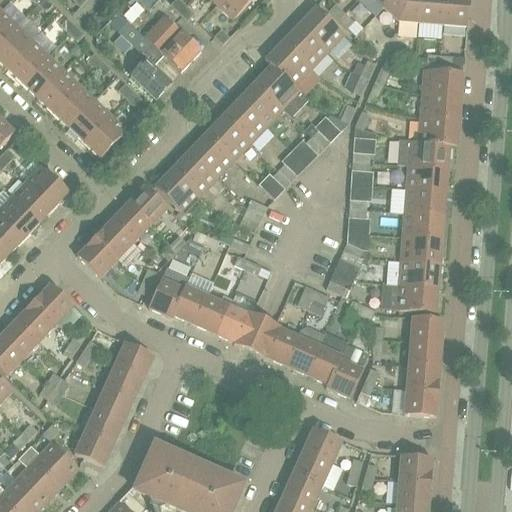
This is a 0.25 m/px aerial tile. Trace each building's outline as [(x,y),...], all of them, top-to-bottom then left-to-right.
[(45,14),(52,7),(45,0),(43,0),(37,7),(45,14)] [(79,10),(87,1),(86,0),(74,0),(72,3),(79,10)] [(135,0),(149,12),(159,0),(135,0)] [(170,8),(178,16),(185,8),(177,0),(170,8)] [(221,0),(215,7),(231,22),(253,0),(221,0)] [(390,0),(371,0),(381,9),(390,0)] [(390,0),(381,9),(396,23),(418,25),(420,0),(390,0)] [(420,0),(418,25),(442,27),(444,0),(420,0)] [(444,0),(442,27),(466,29),(468,0),(444,0)] [(328,14),(337,22),(343,15),(334,7),(328,14)] [(186,24),(186,23),(193,16),(185,8),(178,16),(186,24)] [(315,10),(298,27),(326,55),(344,37),(315,10)] [(0,14),(0,45),(17,28),(1,13),(0,14)] [(337,22),(346,31),(353,24),(343,15),(337,22)] [(180,75),(200,54),(181,36),(163,18),(143,39),(164,59),(180,75)] [(75,29),(67,21),(60,29),(68,37),(75,29)] [(154,102),(171,84),(155,69),(164,59),(143,39),(142,39),(126,24),(117,34),(140,57),(133,64),(139,70),(130,79),(154,102)] [(298,27),(281,44),(310,72),(326,55),(298,27)] [(0,45),(0,65),(6,71),(32,43),(17,28),(0,45)] [(83,37),(75,29),(68,37),(76,44),(83,37)] [(213,40),(209,45),(215,51),(220,46),(222,48),(229,40),(220,32),(213,40)] [(6,71),(21,86),(48,58),(32,43),(6,71)] [(264,63),(270,68),(293,90),(294,89),(310,72),(281,44),(264,63)] [(406,54),(405,71),(414,72),(415,55),(406,54)] [(101,64),(93,56),(86,64),(94,72),(101,64)] [(425,67),(438,68),(439,58),(426,57),(425,67)] [(21,86),(37,100),(63,73),(48,58),(21,86)] [(438,68),(451,69),(451,59),(439,58),(438,68)] [(367,82),(374,66),(366,63),(359,79),(367,82)] [(110,72),(101,64),(94,72),(102,80),(110,72)] [(270,68),(253,85),(282,113),(290,120),(307,102),(294,89),(293,90),(270,68)] [(380,69),(373,86),(381,89),(388,73),(380,69)] [(423,72),(420,97),(460,100),(462,76),(423,72)] [(37,100),(52,115),(79,88),(63,73),(37,100)] [(359,98),(367,82),(359,79),(351,94),(359,98)] [(253,85),(237,102),(266,130),(282,113),(253,85)] [(132,94),(124,86),(117,94),(125,102),(132,94)] [(373,86),(366,101),(374,105),(381,89),(373,86)] [(52,115),(68,130),(94,103),(79,88),(52,115)] [(141,102),(132,94),(125,102),(134,110),(141,102)] [(420,97),(419,121),(458,124),(460,100),(420,97)] [(237,102),(220,120),(249,147),(266,130),(237,102)] [(68,130),(84,145),(110,118),(94,103),(68,130)] [(339,123),(347,126),(354,111),(346,107),(339,123)] [(368,117),(360,114),(353,129),(361,133),(368,117)] [(126,133),(110,118),(84,145),(100,161),(126,133)] [(220,120),(204,137),(233,165),(249,147),(220,120)] [(419,121),(417,144),(416,146),(448,148),(456,149),(458,124),(419,121)] [(0,149),(13,135),(0,122),(0,149)] [(303,133),(310,140),(310,139),(316,133),(313,130),(314,129),(310,125),(309,126),(303,133)] [(375,136),(361,133),(353,129),(353,140),(375,142),(375,136)] [(322,151),(329,145),(316,133),(310,139),(322,151)] [(204,137),(187,154),(216,182),(233,165),(204,137)] [(316,158),(317,157),(322,151),(310,139),(310,140),(304,146),(316,158)] [(446,172),(448,148),(416,146),(417,144),(398,143),(396,167),(407,169),(446,172)] [(7,151),(0,158),(0,161),(6,167),(14,159),(7,151)] [(187,154),(171,171),(200,199),(207,206),(223,189),(216,182),(187,154)] [(352,156),(351,164),(368,165),(369,157),(352,156)] [(283,191),(290,185),(278,173),(265,161),(259,168),(283,191)] [(351,164),(350,173),(368,174),(368,165),(351,164)] [(290,185),(296,179),(283,167),(278,173),(290,185)] [(40,169),(25,185),(52,211),(67,195),(40,169)] [(407,169),(405,192),(444,196),(446,172),(407,169)] [(171,171),(154,189),(182,217),(200,199),(171,171)] [(360,176),(359,201),(376,201),(376,176),(360,176)] [(25,185),(10,201),(37,226),(52,211),(25,185)] [(144,188),(126,206),(149,228),(166,210),(144,188)] [(405,192),(403,216),(443,219),(444,196),(405,192)] [(10,201),(0,211),(0,220),(22,242),(37,226),(10,201)] [(250,203),(244,215),(260,222),(265,210),(250,203)] [(348,203),(348,211),(365,212),(366,204),(348,203)] [(126,206),(110,224),(133,245),(149,228),(126,206)] [(348,211),(347,220),(364,221),(365,212),(348,211)] [(242,219),(246,220),(242,228),(254,234),(260,222),(244,215),(242,219)] [(403,216),(401,240),(441,243),(443,219),(403,216)] [(0,220),(0,250),(7,258),(22,242),(0,220)] [(357,248),(373,249),(373,223),(357,223),(357,248)] [(110,224),(93,241),(116,263),(133,245),(110,224)] [(203,247),(207,239),(196,233),(192,242),(203,247)] [(178,238),(170,247),(176,254),(185,245),(178,238)] [(207,239),(203,247),(215,253),(219,244),(207,239)] [(401,240),(399,264),(439,267),(441,243),(401,240)] [(76,259),(99,281),(116,263),(93,241),(76,259)] [(245,256),(248,248),(232,241),(229,249),(245,256)] [(346,245),(342,253),(358,260),(361,252),(346,245)] [(170,247),(161,256),(167,263),(176,254),(170,247)] [(342,253),(338,261),(354,268),(358,260),(342,253)] [(233,267),(244,273),(248,264),(237,259),(233,267)] [(260,269),(248,264),(244,273),(256,278),(260,269)] [(399,264),(397,287),(437,291),(439,267),(399,264)] [(171,321),(172,318),(185,288),(189,280),(166,270),(147,311),(171,321)] [(146,271),(141,283),(150,287),(155,275),(146,271)] [(136,294),(145,298),(150,287),(141,283),(136,294)] [(344,290),(329,283),(325,291),(341,298),(344,290)] [(49,287),(32,305),(55,327),(72,309),(49,287)] [(395,312),(435,316),(437,291),(397,287),(395,312)] [(172,318),(193,327),(207,298),(185,288),(172,318)] [(305,289),(303,293),(296,308),(307,313),(316,294),(305,289)] [(327,299),(316,294),(307,313),(319,318),(327,299)] [(193,327),(215,337),(228,308),(231,302),(223,298),(220,304),(207,298),(193,327)] [(358,317),(362,308),(352,303),(348,312),(358,317)] [(32,305),(16,322),(39,344),(55,327),(32,305)] [(232,346),(258,358),(265,361),(266,360),(283,368),(296,338),(279,330),(279,329),(253,318),(247,315),(246,316),(228,308),(215,337),(233,345),(232,346)] [(362,308),(358,317),(370,322),(374,313),(362,308)] [(410,320),(408,345),(441,347),(443,322),(410,320)] [(16,322),(0,338),(0,339),(22,361),(39,344),(16,322)] [(283,368),(305,377),(318,348),(323,337),(306,329),(300,333),(296,338),(283,368)] [(373,329),(372,342),(381,342),(382,330),(373,329)] [(84,340),(76,335),(70,346),(78,351),(84,340)] [(0,374),(5,379),(22,361),(0,339),(0,374)] [(381,355),(381,342),(372,342),(371,355),(381,355)] [(90,343),(83,354),(91,359),(98,348),(90,343)] [(123,345),(113,368),(142,381),(152,358),(123,345)] [(439,371),(441,347),(408,345),(407,368),(439,371)] [(71,362),(78,351),(70,346),(63,357),(71,362)] [(305,377),(326,387),(327,387),(340,358),(318,348),(305,377)] [(83,354),(77,365),(85,370),(91,359),(83,354)] [(341,358),(340,358),(327,387),(326,387),(325,390),(348,401),(361,371),(339,362),(341,358)] [(113,368),(103,390),(132,403),(142,381),(113,368)] [(437,395),(439,371),(407,368),(405,392),(437,395)] [(369,371),(364,383),(373,387),(378,375),(369,371)] [(52,376),(45,386),(54,392),(61,381),(52,376)] [(69,386),(61,381),(54,392),(62,397),(69,386)] [(0,382),(0,406),(12,394),(0,382)] [(364,383),(359,394),(368,398),(373,387),(364,383)] [(45,386),(38,397),(47,402),(54,392),(45,386)] [(123,425),(132,403),(103,390),(93,412),(123,425)] [(55,408),(62,397),(54,392),(47,402),(55,408)] [(403,417),(435,420),(437,395),(405,392),(403,417)] [(113,446),(123,425),(93,412),(84,433),(113,446)] [(20,436),(27,443),(37,433),(29,427),(20,436)] [(51,427),(42,437),(49,443),(58,433),(51,427)] [(312,430),(301,453),(331,466),(341,443),(312,430)] [(84,433),(70,464),(78,471),(82,460),(103,469),(113,446),(84,433)] [(27,443),(20,436),(12,445),(19,452),(27,443)] [(12,445),(4,454),(11,460),(19,452),(12,445)] [(78,471),(70,464),(50,445),(38,457),(30,449),(23,455),(60,490),(78,471)] [(231,511),(238,497),(243,486),(231,481),(231,480),(207,470),(189,462),(166,451),(166,452),(154,446),(149,457),(148,457),(138,481),(133,492),(128,498),(126,496),(118,504),(119,504),(118,505),(118,504),(117,505),(125,511),(231,511)] [(301,453),(292,475),(321,488),(331,466),(301,453)] [(26,470),(15,482),(42,508),(60,490),(23,455),(17,462),(26,470)] [(399,458),(397,483),(429,486),(431,461),(399,458)] [(361,464),(352,461),(349,473),(358,476),(361,464)] [(367,466),(363,478),(373,481),(376,469),(367,466)] [(354,488),(358,476),(349,473),(345,485),(354,488)] [(292,475),(282,497),(311,510),(321,488),(292,475)] [(363,478),(360,491),(369,493),(373,481),(363,478)] [(0,490),(0,502),(10,511),(39,511),(42,508),(15,482),(3,494),(0,490)] [(397,483),(395,507),(427,509),(429,486),(397,483)] [(282,497),(274,511),(309,511),(311,510),(282,497)] [(0,511),(10,511),(0,502),(0,511)]
